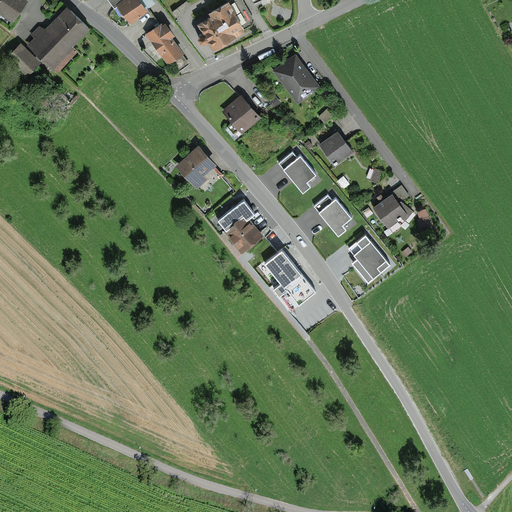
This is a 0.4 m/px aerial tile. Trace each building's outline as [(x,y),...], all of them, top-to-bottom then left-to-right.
[(0,0),(0,12),(13,21),(27,0),(0,0)] [(109,0),(115,7),(117,5),(131,23),(149,9),(148,7),(142,0),(109,0)] [(208,38),(213,47),(246,28),(245,27),(252,23),(254,17),(244,0),(223,0),(208,9),(210,13),(198,20),(203,29),(199,31),(198,35),(200,39),(205,40),(208,38)] [(91,26),(68,4),(46,26),(39,25),(31,33),(35,37),(28,44),(59,72),(80,50),(74,44),(91,26)] [(162,20),(145,32),(168,63),(172,60),(183,52),(185,51),(173,34),(176,32),(166,19),(163,21),(162,20)] [(27,75),(41,61),(21,41),(7,55),(27,75)] [(190,62),(183,52),(172,60),(179,70),(190,62)] [(273,69),(298,103),(322,86),(296,52),(273,69)] [(29,92),(22,99),(28,106),(36,99),(29,92)] [(262,115),(242,92),(223,110),(232,121),(243,132),(262,115)] [(281,101),(275,93),(269,98),(275,106),(281,101)] [(333,115),(327,108),(318,115),(325,122),(333,115)] [(243,132),(232,121),(224,128),(235,139),(243,132)] [(319,142),(335,164),(354,150),(338,128),(319,142)] [(199,142),(176,164),(198,188),(209,177),(206,173),(218,162),(199,142)] [(293,150),(279,161),(303,191),(311,184),(308,180),(317,172),(301,153),(297,155),(293,150)] [(371,180),(379,183),(383,170),(375,167),(371,180)] [(372,205),(388,227),(402,217),(405,220),(414,210),(402,200),(410,195),(402,183),(372,205)] [(329,193),(314,205),(338,234),(348,227),(344,223),(353,216),(337,196),(333,199),(329,193)] [(245,198),(218,219),(226,229),(224,230),(242,252),(265,234),(250,216),(255,211),(245,198)] [(426,230),(432,229),(430,215),(418,217),(419,224),(424,223),(426,230)] [(366,233),(363,235),(368,242),(371,239),(366,233)] [(363,235),(349,247),(357,257),(351,261),(368,282),(390,263),(371,239),(368,242),(363,235)] [(402,251),(406,257),(413,251),(409,245),(402,251)] [(282,247),(265,261),(281,280),(274,286),(280,294),(287,288),(299,304),(317,289),(282,247)]
